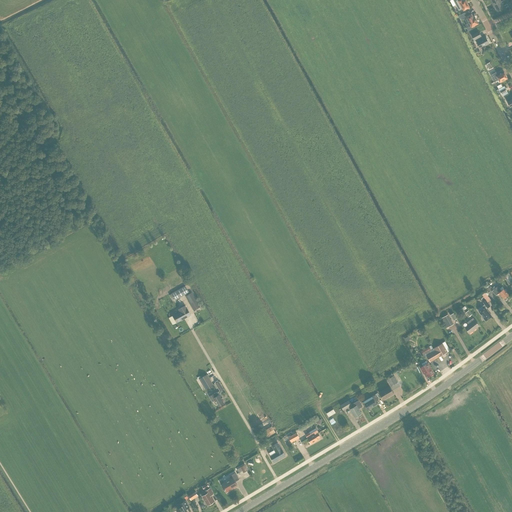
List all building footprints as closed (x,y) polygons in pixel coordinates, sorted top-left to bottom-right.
[(462,0),(453,0),(459,10),(462,8),(463,11),(470,7),(465,0),(462,0)] [(501,1),(494,6),(497,12),(508,6),(507,4),(503,6),(501,1)] [(471,25),(472,27),(478,24),(475,18),(474,18),(471,14),(464,18),(469,26),(471,25)] [(481,36),(479,31),(471,35),(474,40),(475,39),(477,42),(477,43),(480,48),(489,43),(486,38),(483,39),(481,36)] [(507,78),(504,73),(498,76),(496,72),(491,75),(495,82),(499,79),(500,82),(507,78)] [(173,292),(176,299),(191,291),(187,284),(173,292)] [(500,289),(498,286),(488,294),(492,298),(499,293),(504,298),(508,294),(502,287),(500,289)] [(479,312),(486,321),(492,316),(485,308),(487,307),(487,308),(490,306),(488,302),(491,300),(485,292),(482,294),(486,300),(483,302),(485,304),(481,307),(483,309),(479,312)] [(192,293),(185,296),(193,310),(199,307),(192,293)] [(176,322),(190,315),(185,306),(178,309),(179,312),(172,315),(173,316),(176,322)] [(443,317),(449,327),(454,324),(448,314),(443,317)] [(465,327),(469,333),(479,326),(473,318),(467,322),(469,325),(465,327)] [(430,362),(436,359),(450,350),(445,341),(442,342),(443,343),(431,350),(425,353),(430,362)] [(426,373),(429,376),(434,374),(428,363),(420,368),(424,374),(426,373)] [(213,385),(207,374),(199,379),(205,389),(213,385)] [(387,379),(391,386),(398,382),(394,376),(387,379)] [(220,391),(224,389),(219,381),(215,383),(220,391)] [(380,392),(384,400),(394,394),(390,386),(380,392)] [(215,400),(219,406),(224,403),(220,397),(220,396),(217,392),(210,396),(212,401),(215,400)] [(373,399),(365,404),(368,409),(377,404),(375,402),(379,400),(378,400),(375,395),(372,397),(373,399)] [(340,405),(343,410),(351,404),(349,400),(340,405)] [(350,409),(355,417),(362,413),(359,409),(362,406),(358,400),(352,404),(354,407),(350,409)] [(336,413),(333,409),(326,413),(329,417),(336,413)] [(272,427),(264,432),(267,436),(275,432),(272,427)] [(320,437),(318,433),(317,432),(318,432),(316,428),(316,429),(309,432),(310,433),(308,434),(309,437),(308,438),(311,444),(317,440),(316,439),(318,438),(320,437)] [(300,438),(297,432),(289,437),(291,442),(300,438)] [(274,450),(269,453),(271,456),(270,456),(274,462),(286,455),(282,449),(278,443),(272,446),(274,450)] [(248,470),(245,465),(240,467),(237,469),(239,473),(242,471),(244,472),(248,470)] [(222,484),(226,492),(237,485),(235,481),(239,479),(235,473),(230,476),(231,479),(222,484)] [(203,496),(208,505),(214,501),(211,495),(213,494),(210,488),(206,491),(207,493),(203,496)] [(198,496),(195,491),(188,496),(191,501),(198,496)] [(177,511),(187,511),(185,509),(189,507),(185,501),(180,504),(181,507),(177,510),(177,511)]
